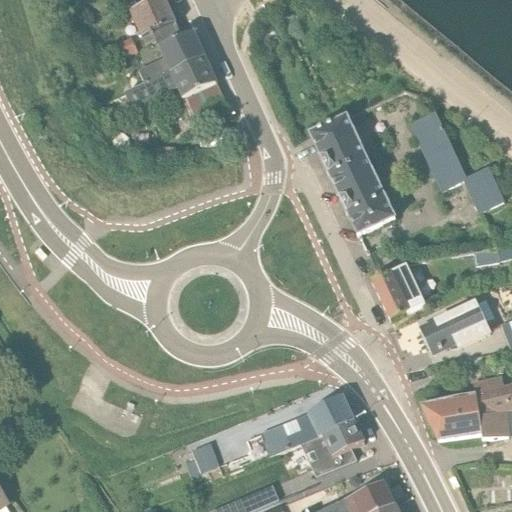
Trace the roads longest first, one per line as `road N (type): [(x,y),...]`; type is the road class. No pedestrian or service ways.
road 1 (secondary): [(5,160),(10,184),(68,263),(159,320)]
road 2 (secondary): [(170,262),(103,258),(57,224),(5,160)]
road 3 (residential): [(267,151),(303,170),(370,312)]
road 4 (secondary): [(376,392),(369,369),(338,331),(251,278)]
road 5 (residential): [(206,0),(267,151)]
road 6 (secondary): [(246,329),(318,345),(376,392)]
road 7 (secondary): [(442,511),(376,392)]
